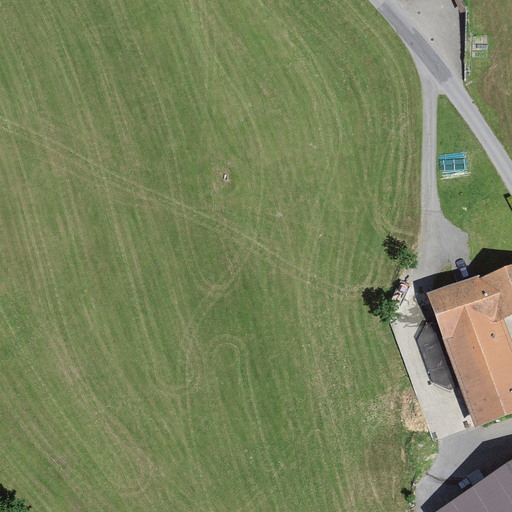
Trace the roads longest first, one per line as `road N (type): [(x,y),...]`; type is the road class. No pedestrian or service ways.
road 1 (residential): [(435,69),(425,251)]
road 2 (unclassified): [(435,69),(511,178)]
